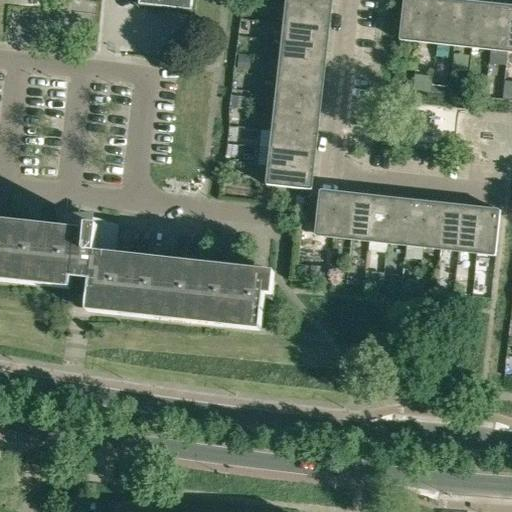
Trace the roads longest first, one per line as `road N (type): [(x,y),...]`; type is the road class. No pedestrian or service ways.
road 1 (secondary): [(0,422),(511,489)]
road 2 (secondary): [(511,445),(320,429),(0,382)]
road 3 (residential): [(507,196),(333,178),(352,0)]
road 4 (residential): [(138,206),(153,78),(0,60)]
road 5 (residential): [(138,206),(0,190)]
road 6 (residential): [(268,221),(138,206)]
